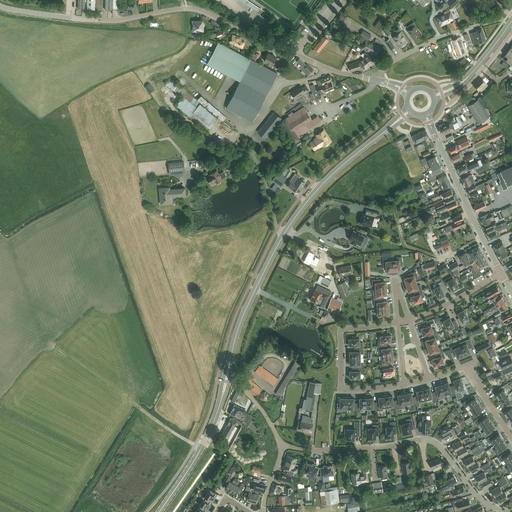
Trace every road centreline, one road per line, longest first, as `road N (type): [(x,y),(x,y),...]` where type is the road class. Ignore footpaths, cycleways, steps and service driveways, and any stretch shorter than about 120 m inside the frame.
road 1 (unclassified): [(378,81),(322,67),(203,12),(70,17)]
road 2 (residential): [(505,511),(482,501),(429,440),(330,451),(280,446)]
road 3 (residential): [(397,323),(339,329),(339,389),(403,385)]
road 4 (tertiary): [(501,273),(425,114)]
road 5 (unclassified): [(378,81),(384,66),(439,38),(499,19),(508,25)]
road 6 (secondary): [(284,233),(316,190),(381,133)]
road 7 (secondary): [(229,361),(284,233)]
road 8 (secondary): [(159,511),(203,444),(220,399)]
road 9 (residential): [(428,379),(465,367),(511,439)]
